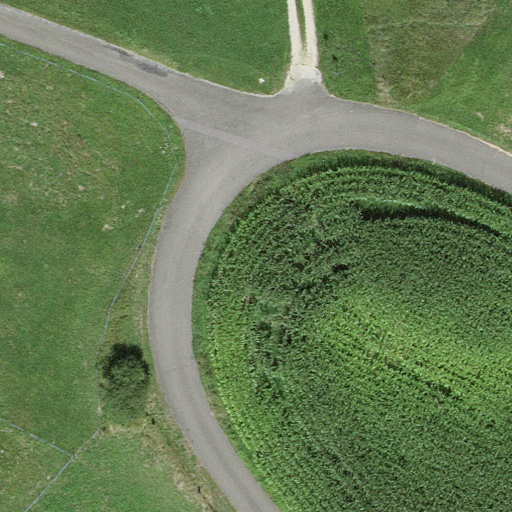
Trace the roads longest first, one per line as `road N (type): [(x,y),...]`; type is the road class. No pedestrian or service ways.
road 1 (residential): [(254,144),(187,226),(173,304),(188,395),(207,438),(261,511)]
road 2 (unclassified): [(0,22),(130,71),(254,144)]
road 3 (residential): [(511,182),(421,141),(306,123),(254,144)]
road 4 (track): [(304,0),(306,123)]
